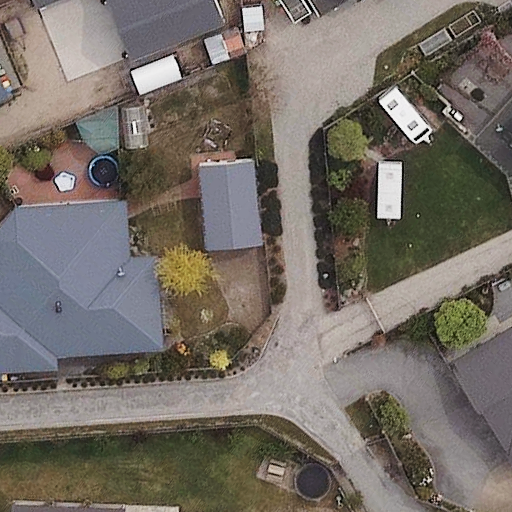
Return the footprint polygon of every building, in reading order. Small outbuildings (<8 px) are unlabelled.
[(313,0),(325,18),(352,0),(313,0)] [(511,48),(493,30),(450,73),(490,113),(511,89),(511,48)] [(0,62),(0,103),(13,99),(0,62)] [(511,94),(477,134),(511,165),(511,94)] [(264,168),(201,170),(203,255),(266,254),(264,168)] [(0,367),(172,356),(164,249),(132,251),(128,195),(14,203),(0,218),(0,367)] [(511,322),(454,355),(511,457),(511,322)] [(283,450),(266,486),(319,511),(327,511),(344,479),(283,450)] [(134,511),(135,508),(13,501),(12,511),(134,511)]
